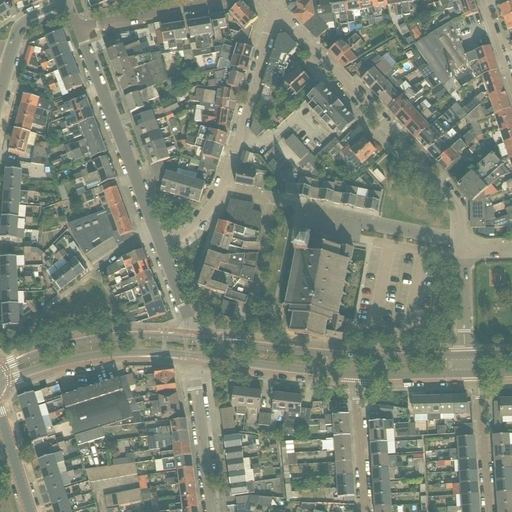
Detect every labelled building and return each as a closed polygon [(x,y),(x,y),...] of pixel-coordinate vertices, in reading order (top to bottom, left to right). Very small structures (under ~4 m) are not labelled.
[(110,2),(109,0),(87,0),(91,10),(110,2)] [(329,0),(322,0),(304,3),(290,5),(289,9),(288,10),(310,33),(316,40),(328,28),(328,24),(334,23),(333,15),(332,15),(329,0)] [(341,25),(342,25),(349,24),(344,0),(329,0),(332,15),(333,15),(340,14),(341,25)] [(360,11),(358,0),(344,0),(349,24),(351,34),(356,31),(356,26),(354,12),(360,11)] [(376,19),(372,0),(358,0),(360,11),(367,9),(369,20),(376,19)] [(389,6),(387,0),(372,0),(376,19),(383,18),(381,7),(389,6)] [(395,5),(397,17),(404,16),(402,0),(387,0),(389,6),(395,5)] [(415,0),(402,0),(404,16),(411,15),(409,4),(416,2),(415,0)] [(467,0),(444,0),(441,1),(440,2),(442,7),(438,9),(435,3),(433,4),(438,14),(449,9),(448,5),(449,4),(450,3),(452,3),(456,1),(460,1),(463,0),(466,0),(467,0)] [(478,13),(473,0),(467,0),(466,0),(463,0),(460,1),(456,1),(452,3),(450,3),(449,4),(448,5),(449,9),(450,8),(451,9),(453,8),(455,14),(458,15),(463,13),(464,18),(478,13)] [(242,2),(233,10),(240,18),(242,20),(251,12),(242,2)] [(511,3),(500,7),(504,19),(511,15),(511,3)] [(233,10),(230,14),(236,21),(240,18),(233,10)] [(230,31),(232,41),(247,46),(253,28),(251,26),(258,19),(251,12),(242,20),(240,18),(236,21),(238,23),(237,24),(242,30),(239,33),(230,31)] [(215,41),(220,40),(222,39),(221,29),(227,28),(225,15),(211,17),(215,41)] [(440,22),(443,28),(452,22),(449,17),(440,22)] [(210,20),(200,21),(205,56),(215,54),(215,47),(210,48),(208,35),(213,35),(210,20)] [(195,38),(197,51),(192,51),(194,58),(205,56),(200,21),(188,23),(191,39),(195,38)] [(465,56),(452,22),(443,28),(428,37),(463,87),(466,86),(477,80),(465,56)] [(173,26),(177,53),(178,59),(184,58),(184,52),(182,41),(187,40),(185,24),(173,26)] [(409,29),(416,41),(423,37),(416,25),(409,29)] [(170,50),(171,54),(177,53),(173,26),(161,28),(162,32),(156,33),(158,44),(164,44),(164,52),(170,50)] [(61,32),(41,40),(45,50),(65,43),(61,32)] [(158,44),(156,33),(150,34),(154,53),(160,52),(158,44)] [(350,51),(354,47),(361,40),(356,35),(345,45),(341,41),(329,52),(337,62),(338,62),(350,51)] [(286,36),(279,37),(273,53),(287,57),(297,47),(286,36)] [(414,43),(411,37),(406,40),(409,46),(414,43)] [(441,84),(451,97),(460,89),(463,87),(428,37),(415,46),(430,68),(435,74),(441,84)] [(138,40),(107,52),(111,62),(128,59),(125,51),(132,49),(134,55),(143,52),(138,40)] [(361,40),(354,47),(356,50),(365,45),(361,40)] [(70,54),(65,43),(45,50),(49,62),(56,60),(56,59),(70,54)] [(250,60),(253,50),(237,45),(236,50),(223,46),(221,51),(250,60)] [(498,71),(490,47),(475,52),(465,56),(477,80),(482,77),(498,71)] [(219,60),(220,60),(216,71),(225,69),(231,70),(232,68),(247,72),(250,60),(221,51),(219,60)] [(338,62),(343,68),(357,60),(350,51),(338,62)] [(161,59),(160,52),(154,53),(128,59),(111,62),(117,76),(161,59)] [(33,55),(27,53),(24,63),(39,67),(35,56),(33,55)] [(288,65),(285,64),(287,57),(273,53),(270,64),(287,70),(288,65)] [(56,60),(60,70),(74,65),(70,54),(56,59),(56,60)] [(361,80),(364,83),(370,90),(392,71),(392,70),(393,69),(383,57),(382,59),(379,56),(370,63),(374,69),(361,80)] [(420,58),(412,61),(418,70),(425,66),(420,58)] [(117,76),(123,93),(166,76),(161,59),(117,76)] [(365,66),(361,62),(356,66),(360,71),(365,66)] [(286,70),(287,70),(270,64),(262,86),(264,87),(271,89),(285,76),(289,73),(286,70)] [(74,65),(60,70),(55,72),(59,83),(65,81),(64,81),(78,76),(74,65)] [(435,74),(430,68),(420,74),(425,80),(435,74)] [(291,98),(310,81),(299,69),(281,86),(287,92),(285,93),(291,98)] [(227,85),(241,90),(245,76),(230,72),(225,71),(215,73),(216,80),(209,81),(209,87),(227,85)] [(370,90),(373,93),(379,100),(401,81),(400,80),(396,84),(391,78),(395,75),(392,71),(370,90)] [(481,93),(479,96),(477,98),(476,97),(462,110),(457,104),(450,110),(455,116),(461,123),(467,117),(480,106),(480,105),(488,98),(489,97),(505,92),(498,71),(482,77),(487,93),(481,93)] [(441,84),(435,74),(425,80),(424,81),(433,90),(441,84)] [(69,92),(82,87),(78,76),(64,81),(65,81),(69,92)] [(167,82),(169,87),(173,100),(178,97),(173,81),(167,82)] [(379,100),(382,103),(388,109),(410,90),(404,84),(401,81),(379,100)] [(420,83),(412,88),(416,95),(424,89),(420,83)] [(441,85),(434,90),(441,99),(448,95),(441,85)] [(125,98),(125,99),(131,114),(143,109),(145,114),(151,112),(156,110),(153,105),(150,106),(148,102),(159,97),(155,86),(147,89),(125,98)] [(342,134),(355,122),(322,86),(308,99),(312,103),(308,107),(333,134),(338,130),(342,134)] [(272,89),(271,89),(264,87),(261,96),(269,99),(272,89)] [(230,100),(232,91),(218,89),(217,93),(197,90),(196,95),(230,100)] [(415,96),(410,90),(388,109),(397,119),(410,107),(407,104),(415,96)] [(35,95),(25,92),(22,104),(45,110),(48,111),(50,102),(35,98),(35,95)] [(471,124),(490,117),(511,110),(505,92),(489,97),(488,98),(492,108),(490,109),(490,110),(486,111),(485,107),(482,108),(480,106),(467,117),(471,124)] [(196,95),(196,96),(190,100),(191,101),(195,102),(200,103),(200,107),(215,109),(229,110),(230,100),(196,95)] [(81,102),(80,100),(76,102),(69,104),(60,108),(62,115),(74,110),(75,114),(90,109),(88,102),(85,100),(81,102)] [(163,107),(166,114),(172,112),(179,108),(176,101),(163,107)] [(22,104),(19,115),(47,123),(48,119),(43,117),(45,110),(22,104)] [(428,110),(423,104),(414,112),(410,107),(397,119),(407,130),(428,110)] [(195,122),(202,123),(227,127),(229,110),(215,109),(200,107),(197,107),(195,122)] [(425,123),(433,116),(436,112),(431,107),(428,110),(407,130),(416,140),(428,129),(429,128),(425,123)] [(62,130),(94,119),(90,109),(75,114),(77,118),(65,123),(60,125),(62,130)] [(450,110),(445,115),(451,120),(455,116),(450,110)] [(493,124),(497,123),(498,126),(500,126),(500,129),(511,124),(511,113),(511,110),(490,117),(493,124)] [(145,114),(133,119),(137,129),(155,122),(151,112),(145,114)] [(175,118),(172,112),(166,114),(169,121),(175,118)] [(31,133),(33,124),(46,128),(47,123),(19,115),(15,129),(30,133),(31,133)] [(84,135),(98,130),(94,119),(62,130),(65,137),(71,135),(73,134),(75,139),(84,135)] [(169,121),(172,129),(178,126),(175,119),(169,121)] [(265,130),(254,120),(250,131),(257,138),(265,130)] [(438,121),(428,130),(428,129),(416,140),(428,153),(453,130),(452,130),(448,134),(438,121)] [(140,138),(159,131),(155,122),(137,129),(140,138)] [(504,144),(511,140),(511,124),(500,129),(501,132),(500,132),(504,144)] [(228,135),(202,127),(198,140),(224,147),(228,135)] [(15,129),(12,141),(27,145),(34,147),(38,135),(31,133),(30,133),(15,129)] [(67,154),(102,142),(98,130),(84,135),(85,140),(65,147),(67,154)] [(457,135),(453,130),(428,153),(437,163),(462,140),(457,135)] [(460,154),(472,143),(474,145),(469,150),(473,154),(476,152),(478,155),(482,151),(478,142),(476,137),(474,132),(473,130),(462,140),(437,163),(446,172),(460,159),(456,156),(459,153),(460,154)] [(144,148),(162,140),(159,131),(140,138),(144,148)] [(224,147),(198,140),(187,137),(187,141),(187,144),(195,147),(204,149),(202,156),(219,161),(220,161),(224,147)] [(364,140),(362,141),(360,139),(352,146),(354,149),(344,158),(356,170),(376,152),(364,140)] [(148,157),(166,150),(162,140),(144,148),(148,157)] [(12,141),(9,153),(19,156),(20,153),(25,154),(27,145),(12,141)] [(186,149),(187,144),(187,141),(177,142),(180,150),(186,149)] [(92,159),(107,153),(102,142),(67,154),(69,160),(74,159),(75,161),(84,158),(83,156),(90,154),(92,159)] [(344,149),(339,144),(328,154),(333,159),(344,149)] [(42,149),(42,148),(36,146),(33,156),(32,163),(45,165),(45,166),(51,167),(47,156),(45,150),(42,149)] [(151,166),(162,162),(170,159),(166,150),(148,157),(151,166)] [(254,155),(250,153),(244,152),(240,164),(247,166),(247,164),(251,165),(254,155)] [(510,174),(502,166),(492,154),(458,185),(473,202),(485,191),(492,185),(500,177),(510,174)] [(217,167),(218,167),(219,161),(202,156),(201,161),(206,163),(217,167)] [(112,168),(108,157),(93,162),(95,167),(82,172),(82,173),(72,177),(74,181),(83,178),(112,168)] [(273,161),(268,166),(271,169),(274,166),(276,165),(273,161)] [(162,162),(151,166),(154,174),(165,170),(162,162)] [(204,169),(216,172),(217,167),(206,163),(204,169)] [(29,181),(29,176),(22,175),(22,171),(17,170),(17,167),(6,166),(5,179),(21,180),(21,181),(29,181)] [(83,178),(87,190),(116,179),(112,168),(83,178)] [(177,175),(176,175),(170,194),(180,197),(188,172),(178,169),(177,175)] [(163,183),(161,191),(170,194),(176,175),(166,172),(165,170),(154,174),(157,182),(163,183)] [(235,184),(263,190),(267,173),(250,170),(250,172),(238,170),(238,171),(235,184)] [(180,197),(190,200),(196,181),(197,175),(188,172),(180,197)] [(364,183),(369,178),(365,174),(360,179),(364,183)] [(281,184),(286,179),(282,175),(278,179),(281,184)] [(287,183),(285,194),(308,199),(310,188),(311,188),(312,180),(300,177),(299,185),(287,183)] [(20,192),(21,181),(21,180),(5,179),(4,191),(20,193),(20,192)] [(199,203),(205,184),(196,181),(190,200),(199,203)] [(95,196),(105,192),(106,196),(100,199),(105,211),(123,204),(117,188),(116,188),(113,182),(86,193),(82,194),(86,204),(97,199),(95,196)] [(333,192),(334,192),(335,184),(323,182),(322,190),(311,188),(310,188),(308,199),(331,203),(333,192)] [(485,197),(489,196),(498,193),(498,192),(492,185),(485,191),(485,197)] [(344,195),(334,192),(333,192),(331,203),(354,208),(356,197),(358,189),(346,186),(344,195)] [(28,204),(28,198),(35,198),(35,194),(29,193),(20,192),(20,193),(4,191),(3,204),(19,205),(19,204),(28,204)] [(356,197),(354,208),(377,213),(381,193),(369,191),(367,199),(356,197)] [(474,229),(475,229),(478,229),(486,228),(486,224),(485,210),(485,197),(485,191),(473,202),(474,229)] [(253,211),(254,204),(231,200),(224,222),(261,234),(262,214),(253,211)] [(2,216),(18,217),(19,205),(3,204),(2,216)] [(99,238),(103,244),(113,237),(118,246),(123,243),(121,237),(133,233),(128,219),(123,204),(105,211),(70,224),(76,239),(85,255),(94,249),(91,244),(99,238)] [(489,208),(485,210),(486,224),(494,221),(493,221),(489,208)] [(505,222),(506,222),(511,220),(511,214),(508,216),(493,221),(494,221),(486,224),(486,228),(495,228),(506,228),(505,222)] [(1,229),(17,230),(18,217),(2,216),(1,229)] [(261,244),(261,234),(224,222),(220,221),(216,234),(244,243),(259,244),(261,244)] [(495,228),(486,228),(478,229),(478,234),(490,237),(490,235),(495,236),(495,228)] [(1,229),(0,241),(11,242),(11,239),(16,239),(17,230),(1,229)] [(229,245),(242,249),(249,250),(255,250),(259,251),(259,244),(244,243),(216,234),(212,247),(227,252),(229,245)] [(325,339),(326,338),(342,341),(345,330),(342,329),(344,318),(342,318),(342,317),(338,316),(341,306),(344,307),(344,306),(340,305),(342,295),(346,296),(346,295),(344,294),(346,285),(348,285),(348,284),(346,284),(348,274),(350,274),(351,273),(348,273),(350,263),(352,264),(353,263),(351,262),(354,248),(340,246),(340,248),(331,246),(331,244),(319,242),(319,244),(310,242),(311,240),(297,237),(294,251),(292,251),(292,252),(294,252),(292,262),(290,262),(290,263),(292,263),(290,273),(288,272),(288,273),(292,274),(290,284),(286,283),(286,284),(290,285),(288,295),(284,294),(284,295),(288,296),(286,306),(282,305),(282,306),(291,308),(290,313),(288,312),(288,313),(294,315),(293,319),(291,319),(291,320),(293,320),(292,325),(290,325),(290,326),(292,326),(291,331),(289,331),(289,332),(325,339)] [(69,245),(75,255),(80,252),(74,242),(69,245)] [(142,248),(137,248),(134,253),(122,258),(117,263),(101,273),(105,280),(127,267),(127,269),(146,261),(147,260),(142,248)] [(223,257),(209,252),(204,267),(231,276),(240,279),(241,273),(242,267),(256,270),(259,253),(223,257)] [(11,254),(0,255),(1,267),(16,267),(16,257),(11,257),(11,254)] [(88,270),(82,262),(81,261),(79,263),(76,259),(68,265),(78,277),(88,270)] [(50,260),(45,264),(49,269),(54,266),(50,260)] [(123,282),(150,272),(146,261),(127,269),(130,276),(122,279),(123,282)] [(78,277),(68,265),(58,272),(68,285),(78,277)] [(17,279),(16,267),(1,267),(1,280),(17,279)] [(246,305),(248,297),(227,290),(231,276),(204,267),(198,287),(225,295),(224,298),(246,305)] [(242,267),(241,273),(254,276),(256,270),(242,267)] [(68,285),(58,272),(51,278),(54,282),(52,284),(58,292),(68,285)] [(123,282),(123,283),(121,284),(123,288),(134,283),(136,289),(154,282),(150,272),(123,282)] [(241,273),(240,279),(253,283),(254,276),(241,273)] [(18,292),(17,279),(1,280),(2,292),(18,292)] [(154,282),(136,289),(126,292),(130,302),(132,302),(132,301),(158,292),(154,282)] [(18,304),(18,292),(2,292),(2,305),(18,304)] [(162,297),(160,294),(159,293),(158,292),(132,301),(132,302),(133,302),(137,301),(139,305),(129,309),(130,312),(162,302),(160,299),(162,297)] [(237,305),(224,301),(221,308),(235,312),(237,305)] [(148,313),(150,319),(166,314),(165,312),(166,310),(165,307),(163,307),(162,302),(130,312),(131,313),(125,315),(130,324),(136,323),(135,317),(145,313),(146,314),(148,313)] [(19,316),(18,304),(2,305),(3,317),(19,316)] [(38,312),(35,307),(31,311),(34,315),(30,318),(34,323),(44,316),(40,310),(38,312)] [(219,315),(232,319),(235,312),(221,308),(219,315)] [(14,326),(19,326),(19,316),(3,317),(3,330),(14,329),(14,326)] [(174,367),(154,370),(155,375),(146,376),(147,382),(175,379),(174,367)] [(126,377),(130,387),(136,385),(133,375),(126,377)] [(119,379),(127,400),(134,399),(130,387),(126,377),(119,379)] [(119,379),(62,397),(75,437),(76,437),(79,446),(105,438),(104,432),(103,428),(118,426),(135,424),(132,416),(131,412),(127,400),(119,379)] [(158,393),(167,391),(177,390),(175,379),(147,382),(148,389),(157,387),(158,393)] [(248,391),(234,389),(232,406),(238,407),(237,415),(245,416),(246,408),(246,407),(248,391)] [(260,409),(261,393),(248,391),(246,407),(246,408),(260,409)] [(38,405),(35,398),(34,393),(18,398),(22,410),(38,405)] [(179,406),(177,394),(159,396),(160,401),(151,402),(151,409),(179,406)] [(288,396),(275,394),(273,411),(287,412),(288,396)] [(287,412),(285,428),(294,430),(295,427),(301,427),(309,428),(311,411),(301,409),(302,397),(288,396),(287,412)] [(441,415),(441,420),(454,420),(454,414),(453,397),(440,398),(441,415)] [(454,414),(467,414),(467,397),(453,397),(454,414)] [(427,415),(427,398),(413,398),(414,415),(415,415),(415,421),(428,421),(428,415),(427,415)] [(440,398),(427,398),(427,415),(428,415),(428,421),(441,421),(441,420),(441,415),(440,398)] [(136,405),(134,399),(127,400),(131,412),(144,410),(143,403),(136,405)] [(511,399),(501,400),(501,417),(511,416),(511,399)] [(338,411),(338,402),(326,402),(326,411),(338,411)] [(26,422),(41,417),(38,405),(22,410),(26,422)] [(162,419),(180,417),(179,406),(151,409),(152,415),(161,414),(162,419)] [(232,408),(220,410),(221,416),(233,415),(232,408)] [(350,424),(349,412),(338,412),(338,415),(332,416),(333,425),(350,424)] [(26,422),(30,434),(45,429),(42,418),(41,417),(26,422)] [(397,430),(401,430),(400,424),(394,424),(394,425),(386,426),(386,421),(380,422),(380,419),(369,420),(370,432),(386,431),(397,430)] [(186,420),(171,422),(172,426),(157,428),(157,429),(148,430),(149,437),(156,436),(188,431),(186,420)] [(350,424),(333,425),(334,438),(350,437),(350,424)] [(30,434),(34,446),(44,443),(43,440),(48,439),(45,429),(30,434)] [(156,442),(167,440),(168,446),(174,445),(190,443),(188,431),(156,436),(156,442)] [(371,445),(387,444),(386,431),(370,432),(371,445)] [(240,435),(224,438),(226,449),(241,447),(240,435)] [(508,435),(494,436),(495,447),(509,446),(508,435)] [(351,450),(350,437),(334,438),(329,438),(330,451),(335,451),(351,450)] [(474,448),(474,437),(458,438),(459,449),(474,448)] [(190,443),(174,445),(174,451),(162,453),(162,460),(191,455),(190,443)] [(388,456),(387,444),(371,445),(372,457),(388,456)] [(509,446),(495,447),(495,459),(510,458),(511,457),(511,445),(509,446)] [(243,459),(241,447),(226,449),(227,461),(243,459)] [(475,460),(474,448),(459,449),(452,450),(453,461),(460,461),(475,460)] [(115,459),(121,456),(117,450),(111,453),(115,459)] [(351,450),(335,451),(336,463),(352,462),(351,450)] [(48,454),(37,457),(41,469),(57,465),(54,455),(49,457),(48,454)] [(164,471),(177,469),(177,470),(193,468),(191,455),(162,460),(164,471)] [(389,469),(388,456),(372,457),(373,470),(389,469)] [(496,470),(511,469),(510,458),(495,459),(496,470)] [(243,459),(227,461),(229,473),(244,471),(243,459)] [(475,460),(460,461),(461,472),(476,471),(475,460)] [(353,475),(352,462),(336,463),(337,476),(353,475)] [(57,465),(41,469),(45,481),(68,474),(74,472),(73,467),(66,469),(64,463),(57,465)] [(131,475),(138,474),(136,466),(135,463),(129,464),(131,475)] [(123,465),(125,477),(131,475),(129,464),(123,465)] [(125,477),(123,465),(117,466),(119,478),(125,477)] [(195,482),(193,468),(177,470),(178,479),(175,479),(166,480),(167,487),(176,486),(176,485),(195,482)] [(83,469),(74,472),(68,474),(69,478),(76,476),(75,476),(84,473),(83,469)] [(96,482),(93,469),(86,470),(90,483),(96,482)] [(389,481),(389,469),(373,470),(373,482),(389,481)] [(511,469),(496,470),(497,482),(511,481),(511,480),(511,469)] [(246,483),(244,471),(229,473),(230,485),(246,483)] [(476,471),(461,472),(461,484),(477,483),(476,471)] [(45,481),(49,493),(64,488),(64,487),(71,484),(69,478),(68,474),(45,481)] [(353,475),(337,476),(337,489),(354,488),(353,475)] [(390,494),(390,489),(395,488),(395,483),(389,483),(389,481),(373,482),(374,495),(390,494)] [(498,493),(511,492),(511,487),(511,481),(497,482),(498,493)] [(181,499),(196,496),(195,482),(176,485),(176,486),(176,490),(180,490),(181,499)] [(232,496),(248,494),(255,493),(253,482),(246,483),(230,485),(232,496)] [(477,483),(461,484),(462,496),(478,495),(477,483)] [(68,500),(64,488),(49,493),(53,505),(68,500)] [(344,501),(355,500),(354,488),(337,489),(338,499),(343,498),(344,501)] [(137,502),(143,500),(140,489),(134,490),(137,502)] [(152,498),(150,489),(141,490),(144,500),(152,498)] [(134,490),(128,491),(131,503),(137,502),(134,490)] [(128,491),(122,492),(125,504),(131,503),(128,491)] [(122,492),(116,494),(119,505),(125,504),(122,492)] [(498,505),(511,503),(511,492),(498,493),(498,505)] [(116,494),(111,495),(113,507),(119,505),(116,494)] [(391,506),(390,494),(374,495),(375,507),(391,506)] [(105,496),(107,508),(113,507),(111,495),(105,496)] [(478,495),(462,496),(463,507),(478,506),(478,495)] [(169,505),(169,507),(163,508),(163,511),(170,511),(198,507),(196,496),(181,499),(182,503),(169,505)] [(250,496),(236,498),(237,505),(248,504),(250,496)] [(259,497),(250,496),(248,504),(257,506),(258,505),(260,497),(259,497)] [(273,499),(260,497),(258,505),(270,508),(271,507),(273,499)] [(71,511),(68,500),(53,505),(54,511),(71,511)] [(309,511),(313,511),(315,505),(308,503),(306,511),(309,511)] [(498,511),(511,511),(511,503),(498,505),(498,511)]
